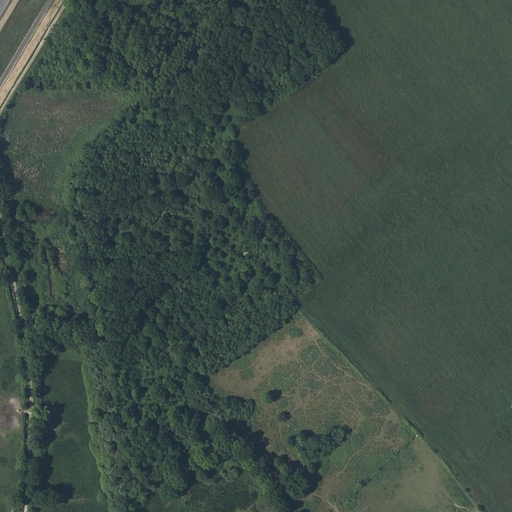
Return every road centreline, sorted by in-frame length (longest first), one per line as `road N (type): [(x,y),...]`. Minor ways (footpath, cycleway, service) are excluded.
road 1 (track): [(26,511),(31,379),(0,215)]
road 2 (track): [(0,111),(67,0)]
